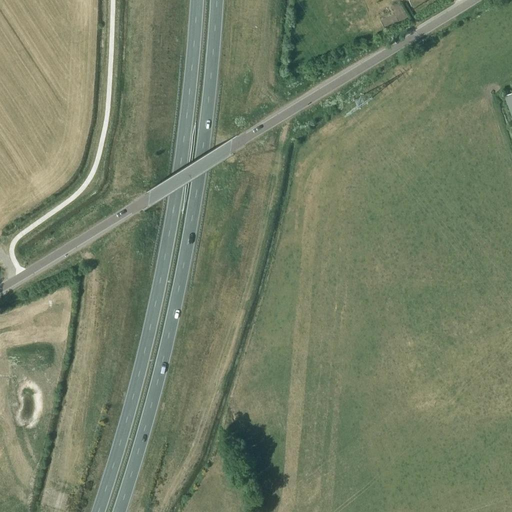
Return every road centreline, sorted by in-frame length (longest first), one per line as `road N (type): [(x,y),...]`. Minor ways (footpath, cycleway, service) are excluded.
road 1 (tertiary): [(0,288),(470,0)]
road 2 (trunk): [(198,0),(156,302),(98,511)]
road 3 (trunk): [(119,511),(191,221),(217,0)]
